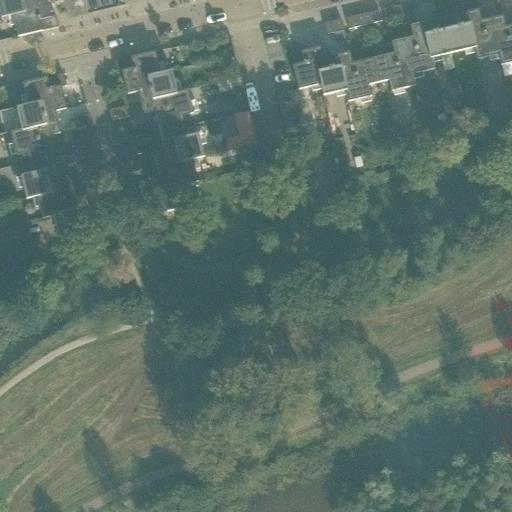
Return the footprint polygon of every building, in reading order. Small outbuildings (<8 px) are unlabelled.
[(0,0),(0,14),(1,18),(12,16),(24,13),(21,0),(0,0)] [(58,28),(55,15),(50,16),(45,0),(21,0),(24,13),(12,16),(17,37),(58,28)] [(400,6),(383,10),(386,21),(403,16),(400,6)] [(365,26),(381,22),(379,11),(362,15),(365,26)] [(455,11),(443,14),(453,54),(474,48),(471,37),(483,34),(480,22),(478,11),(456,16),(455,11)] [(410,27),(413,38),(416,50),(428,47),(431,59),(453,54),(443,14),(431,17),(432,21),(410,27)] [(365,26),(362,15),(346,18),(348,29),(365,26)] [(502,17),(480,22),(483,34),(471,37),(474,48),(476,60),(498,55),(495,43),(508,40),(505,28),(502,17)] [(341,20),(324,24),(326,35),(343,31),(341,20)] [(511,26),(505,28),(508,40),(495,43),(498,55),(501,66),(511,63),(511,26)] [(391,43),(394,55),(397,66),(409,63),(412,75),(434,70),(431,59),(428,47),(416,50),(413,38),(391,43)] [(299,90),(320,85),(318,73),(330,70),(327,59),(324,47),(303,52),(301,47),(289,50),(299,90)] [(123,73),(128,94),(139,92),(151,89),(148,78),(160,75),(160,74),(154,52),(114,61),(117,74),(123,73)] [(323,96),(345,91),(342,79),(354,77),(351,65),(349,53),(327,59),(330,70),(318,73),(320,85),(323,96)] [(394,55),(373,60),(378,83),(389,81),(391,92),(415,86),(412,75),(409,63),(397,66),(394,55)] [(342,79),(345,91),(347,103),(371,97),(368,86),(378,83),(373,60),(351,65),(354,77),(342,79)] [(176,93),(171,71),(160,74),(160,75),(148,78),(151,89),(139,92),(144,114),(155,111),(167,108),(164,96),(176,93)] [(22,83),(27,105),(40,103),(43,115),(54,112),(66,109),(61,87),(66,86),(63,74),(22,83)] [(243,88),(240,78),(217,84),(219,94),(243,88)] [(155,111),(161,132),(184,127),(182,116),(193,114),(188,91),(176,93),(164,96),(167,108),(155,111)] [(27,105),(16,108),(21,130),(34,127),(37,140),(48,137),(60,134),(54,112),(43,115),(40,103),(27,105)] [(111,121),(128,118),(125,107),(109,110),(111,121)] [(239,139),(225,143),(228,155),(257,148),(249,114),(233,118),(239,139)] [(92,126),(89,115),(73,119),(75,130),(92,126)] [(137,138),(133,121),(123,124),(126,140),(137,138)] [(292,121),(282,123),(288,155),(305,151),(300,126),(293,128),(292,121)] [(27,153),(30,164),(53,158),(48,137),(37,140),(34,127),(21,130),(11,133),(16,156),(27,153)] [(161,132),(166,154),(178,151),(181,163),(193,160),(204,158),(198,134),(187,137),(184,127),(161,132)] [(76,152),(87,150),(83,134),(72,136),(76,152)] [(137,138),(126,140),(130,157),(141,154),(137,138)] [(87,150),(76,152),(80,169),(91,166),(87,150)] [(155,156),(160,178),(172,175),(175,187),(187,184),(198,182),(193,160),(181,163),(178,151),(166,154),(155,156)] [(26,199),(38,197),(49,194),(47,182),(58,179),(53,158),(30,164),(32,174),(21,177),(26,199)] [(121,164),(124,175),(140,171),(138,160),(121,164)] [(105,179),(102,168),(85,172),(88,183),(105,179)] [(172,175),(160,178),(149,181),(154,203),(149,204),(152,216),(192,207),(187,184),(175,187),(172,175)] [(43,218),(54,215),(66,213),(63,201),(75,198),(70,177),(58,179),(47,182),(49,194),(38,197),(43,218)] [(66,213),(54,215),(59,237),(99,228),(96,216),(91,217),(86,196),(75,198),(63,201),(66,213)]
